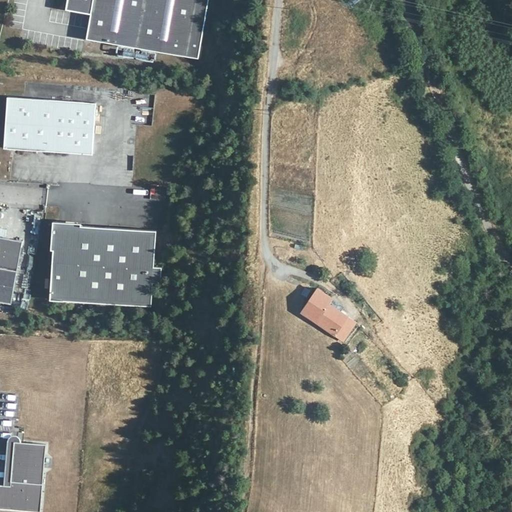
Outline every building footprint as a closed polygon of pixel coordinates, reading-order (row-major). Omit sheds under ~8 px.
[(66,0),(65,10),(90,15),(86,40),(198,59),(208,0),(66,0)] [(8,97),(5,148),(93,154),(97,102),(8,97)] [(52,299),(153,307),(159,231),(58,224),(52,299)] [(0,301),(13,304),(25,240),(0,235),(0,301)] [(317,288),(301,313),(343,340),(355,322),(341,312),(328,304),(331,298),(317,288)] [(344,307),(331,298),(328,304),(341,312),(344,307)] [(15,486),(5,485),(0,484),(0,508),(43,511),(48,444),(15,441),(12,482),(16,482),(15,486)] [(9,441),(5,485),(15,486),(16,482),(12,482),(15,441),(9,441)]
